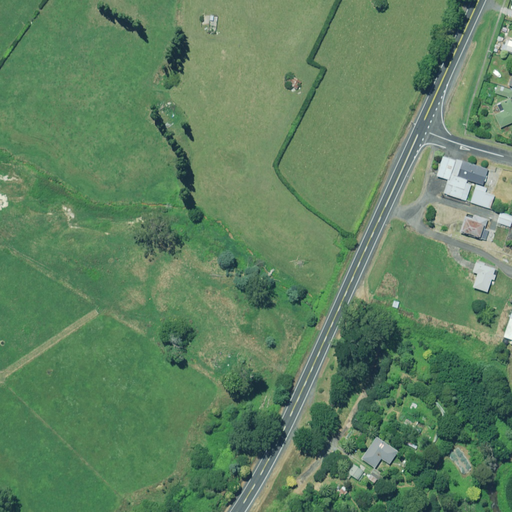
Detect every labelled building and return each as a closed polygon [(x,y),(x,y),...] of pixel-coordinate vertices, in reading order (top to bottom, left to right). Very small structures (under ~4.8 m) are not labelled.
[(511,41),(507,40),(506,45),(504,45),(502,51),(506,52),(506,51),(511,52),(511,41)] [(297,90),(302,83),(299,80),(294,76),(292,79),(289,77),(285,81),(297,90)] [(511,95),(511,90),(498,86),(495,93),(511,99),(511,95)] [(511,101),(511,100),(501,104),(505,111),(495,115),(501,128),(511,123),(511,101)] [(468,180),(484,185),(489,170),(464,162),(458,160),(457,161),(444,157),(437,176),(449,180),(444,194),(467,201),(471,189),(473,190),(475,186),(472,185),(467,183),(468,180)] [(487,189),(477,185),(471,203),(492,209),(496,197),(492,196),(493,192),(487,190),(487,189)] [(511,223),(511,215),(501,212),(497,226),(500,228),(502,224),(511,227),(511,223)] [(465,217),(463,223),(464,223),(462,232),(486,240),(490,230),(485,229),(488,220),(475,216),(474,219),(465,217)] [(496,269),(477,263),(474,272),(479,274),(474,288),(488,292),(493,279),(495,280),(496,276),(494,275),(496,269)] [(401,303),(395,300),(392,307),(398,310),(401,303)] [(398,452),(377,438),(362,459),(375,468),(382,459),(390,464),(398,452)] [(358,480),(364,472),(366,469),(359,464),(357,467),(355,465),(349,473),(358,480)] [(381,474),(375,470),(369,479),(376,483),(381,474)] [(337,493),(341,498),(348,493),(344,488),(337,493)]
